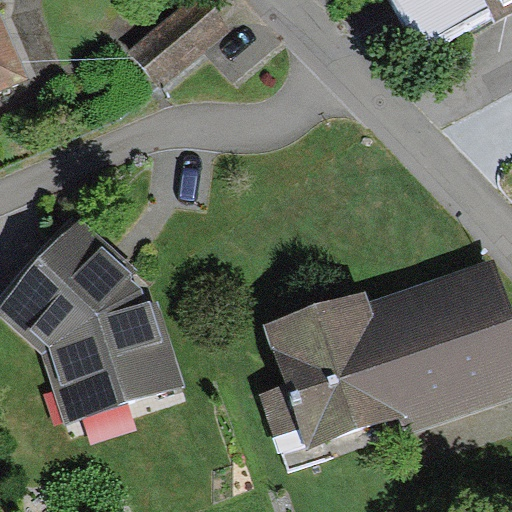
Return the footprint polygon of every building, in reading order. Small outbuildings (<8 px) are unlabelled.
[(0,0),(0,107),(31,95),(0,27),(0,17),(2,11),(1,1),(0,0)] [(163,96),(231,35),(199,0),(195,0),(129,59),(163,96)] [(511,0),(383,0),(422,67),(492,27),(495,33),(511,22),(511,0)] [(0,318),(43,362),(65,435),(188,392),(152,286),(75,218),(0,298),(0,318)] [(511,406),(511,313),(496,266),(369,309),(366,302),(263,336),(283,395),(260,402),(280,461),(305,453),(307,459),(401,428),(406,442),(511,406)]
